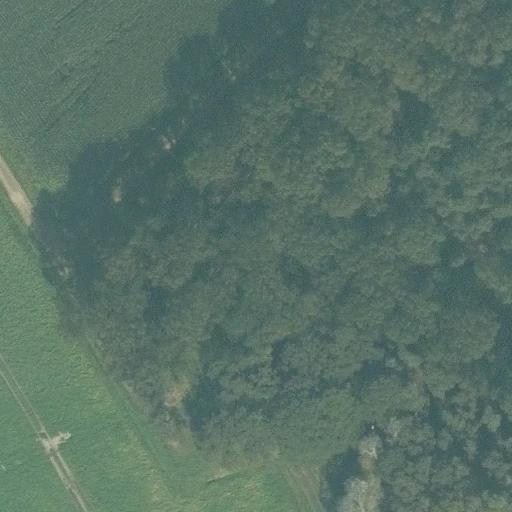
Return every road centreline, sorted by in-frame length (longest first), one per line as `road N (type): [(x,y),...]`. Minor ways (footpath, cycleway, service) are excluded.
road 1 (track): [(0,163),(47,238),(65,241),(302,0)]
road 2 (track): [(52,239),(129,387),(152,415),(285,444),(323,511)]
